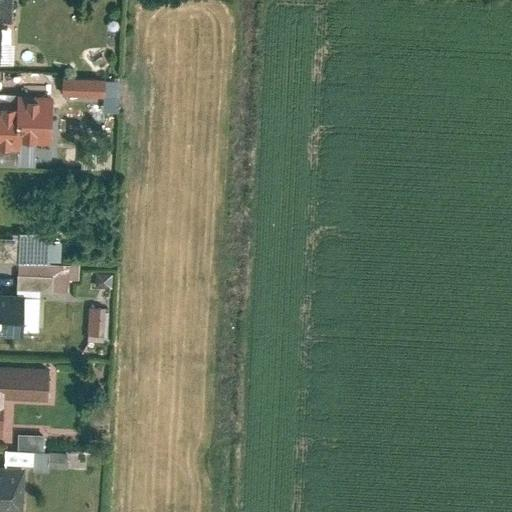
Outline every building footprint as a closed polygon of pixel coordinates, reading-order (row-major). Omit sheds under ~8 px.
[(0,0),(0,64),(3,65),(6,19),(11,19),(12,0),(0,0)] [(69,73),(69,93),(112,95),(113,75),(69,73)] [(0,164),(19,166),(20,140),(54,142),(56,95),(0,91),(0,164)] [(58,231),(0,228),(0,259),(25,261),(23,290),(0,288),(0,332),(31,333),(31,328),(47,329),(49,288),(70,289),(71,277),(83,277),(84,261),(56,260),(58,231)] [(115,286),(116,272),(99,271),(98,285),(115,286)] [(111,303),(93,303),(92,338),(109,339),(111,303)] [(0,434),(6,435),(7,400),(47,401),(48,365),(0,363),(0,434)] [(10,464),(0,464),(0,507),(32,509),(34,466),(74,467),(74,449),(51,449),(52,430),(25,429),(25,447),(11,447),(10,464)]
